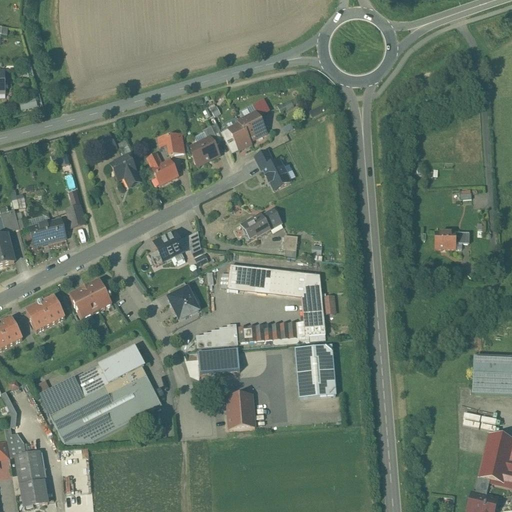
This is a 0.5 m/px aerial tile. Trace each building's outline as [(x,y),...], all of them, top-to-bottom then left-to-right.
[(255,114),(237,123),(238,125),(249,144),(265,135),(255,114)] [(238,125),(227,131),(238,152),(250,146),(249,144),(238,125)] [(191,158),(197,169),(218,158),(213,148),(219,145),(210,128),(202,132),(207,141),(190,149),(194,157),(191,158)] [(239,156),(229,134),(222,137),(232,158),(239,156)] [(167,158),(185,156),(182,135),(156,138),(158,150),(165,149),(167,158)] [(116,150),(110,139),(98,145),(104,156),(116,150)] [(262,170),(273,165),(267,153),(254,159),(260,173),(263,172),(262,170)] [(169,163),(161,167),(156,157),(151,159),(149,154),(145,157),(152,172),(160,187),(176,178),(169,163)] [(127,158),(109,167),(117,183),(124,180),(129,189),(139,183),(135,174),(127,158)] [(273,192),(290,184),(279,162),(273,165),(262,170),(263,172),(273,192)] [(23,195),(12,196),(13,210),(25,208),(23,195)] [(80,208),(65,212),(71,231),(86,227),(80,208)] [(273,211),(260,218),(268,231),(280,224),(273,211)] [(13,212),(0,215),(5,235),(19,231),(13,212)] [(260,216),(240,228),(244,234),(242,235),(247,243),(255,238),(256,240),(269,233),(268,231),(260,218),(260,216)] [(60,221),(28,229),(33,249),(65,241),(60,221)] [(200,249),(197,234),(184,240),(191,254),(200,249)] [(455,234),(434,234),(434,251),(455,251),(455,245),(455,235),(455,234)] [(468,235),(455,235),(455,245),(461,245),(468,246),(468,235)] [(166,241),(155,247),(155,246),(154,246),(163,264),(183,254),(174,236),(166,240),(166,241)] [(297,239),(283,237),(282,251),(295,253),(297,239)] [(6,238),(0,239),(0,267),(13,264),(6,238)] [(319,278),(229,268),(226,292),(237,294),(238,290),(304,297),(308,339),(324,337),(319,278)] [(98,282),(69,298),(81,322),(111,307),(98,282)] [(184,285),(168,293),(171,298),(187,290),(184,285)] [(187,290),(171,298),(167,300),(179,323),(198,313),(187,290)] [(334,297),(323,298),(325,316),(336,315),(334,297)] [(53,299),(25,313),(36,334),(64,320),(53,299)] [(11,320),(0,325),(0,352),(22,342),(11,320)] [(226,326),(195,336),(195,349),(237,347),(235,326),(226,326)] [(295,326),(238,330),(239,344),(296,339),(295,326)] [(330,349),(295,352),(299,401),(335,398),(330,349)] [(134,350),(98,368),(108,387),(141,370),(143,369),(134,350)] [(511,359),(474,358),(473,383),(472,395),(511,396),(511,359)] [(98,368),(73,381),(83,399),(108,387),(98,368)] [(83,399),(49,417),(64,446),(93,444),(161,409),(141,370),(108,387),(83,399)] [(73,381),(39,399),(49,417),(83,399),(73,381)] [(15,383),(9,386),(12,391),(17,389),(15,383)] [(251,397),(225,399),(228,432),(254,430),(253,414),(251,397)] [(333,407),(253,414),(254,430),(343,422),(341,398),(333,398),(333,407)] [(511,447),(511,440),(488,435),(483,455),(478,478),(489,481),(503,485),(507,472),(511,473),(511,462),(509,461),(511,447)] [(6,444),(0,445),(0,460),(8,459),(6,444)] [(25,457),(14,459),(18,478),(20,489),(43,484),(38,455),(31,456),(25,457)] [(511,473),(507,472),(503,485),(511,486),(511,473)] [(18,478),(12,479),(15,497),(21,496),(20,489),(18,478)] [(489,481),(478,478),(474,495),(471,495),(466,511),(493,511),(494,509),(492,509),(494,501),(496,501),(496,500),(485,498),(489,481)] [(43,484),(20,489),(21,496),(23,510),(47,505),(43,484)]
